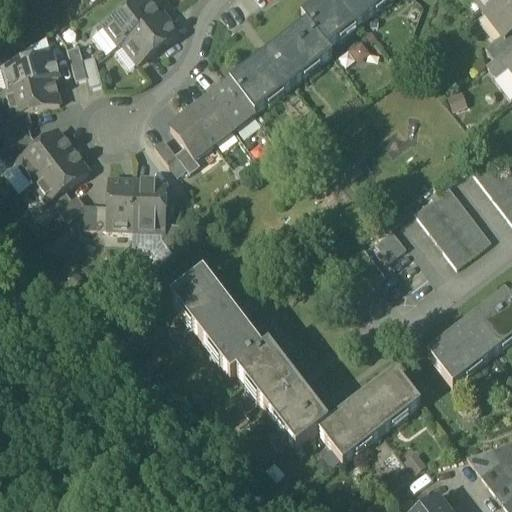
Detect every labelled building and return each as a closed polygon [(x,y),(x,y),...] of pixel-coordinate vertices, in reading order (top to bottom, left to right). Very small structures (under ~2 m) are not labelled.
[(230,89),(254,120),(254,121),(268,111),(265,107),(280,96),(283,99),(304,83),(301,79),(316,68),(318,72),(331,62),(326,55),(339,45),(336,42),(351,30),(354,34),(375,18),(372,15),(387,3),(390,6),(398,0),(331,0),(301,23),(306,30),(230,89)] [(477,0),(469,0),(501,41),(506,37),(489,16),(477,0)] [(477,0),(489,16),(509,0),(477,0)] [(511,0),(509,0),(489,16),(506,37),(501,41),(505,46),(505,45),(503,42),(511,34),(511,0)] [(119,53),(122,50),(158,22),(143,2),(104,33),(119,53)] [(162,19),(158,22),(122,50),(138,70),(177,40),(162,19)] [(511,69),(511,34),(503,42),(505,45),(505,46),(501,41),(484,54),(493,66),(485,73),(495,85),(509,74),(505,70),(506,69),(509,73),(511,69)] [(76,88),(87,85),(82,67),(79,54),(67,57),(76,88)] [(0,62),(0,75),(3,75),(3,74),(24,68),(21,57),(0,62)] [(3,75),(10,99),(52,87),(58,85),(57,81),(59,81),(58,80),(57,80),(55,74),(57,73),(56,72),(55,72),(52,61),(24,68),(3,74),(3,75)] [(94,64),(82,67),(87,85),(90,95),(102,92),(94,64)] [(511,106),(511,69),(509,73),(506,69),(505,70),(509,74),(495,85),(511,107),(511,106)] [(0,75),(0,101),(4,100),(10,99),(3,75),(0,75)] [(59,111),(52,87),(10,99),(4,100),(11,124),(11,125),(29,120),(59,111)] [(234,136),(254,120),(230,89),(220,97),(213,97),(208,101),(210,104),(234,136)] [(214,151),(234,136),(210,104),(190,119),(214,151)] [(195,166),(214,151),(190,119),(170,135),(184,154),(194,166),(195,166)] [(2,126),(5,138),(28,132),(32,131),(29,120),(11,125),(11,124),(2,126)] [(5,138),(8,150),(31,144),(28,132),(5,138)] [(18,169),(33,189),(73,158),(57,138),(38,153),(18,169)] [(38,153),(31,144),(8,150),(0,156),(0,164),(9,176),(18,169),(38,153)] [(169,173),(178,165),(175,161),(164,146),(154,153),(169,173)] [(184,154),(175,161),(178,165),(186,176),(190,180),(200,172),(195,166),(194,166),(184,154)] [(88,179),(73,158),(33,189),(48,208),(49,209),(64,197),(88,179)] [(9,176),(0,164),(0,181),(1,182),(4,181),(18,200),(33,189),(18,169),(9,176)] [(511,232),(511,231),(511,195),(501,182),(487,164),(470,177),(511,232)] [(178,165),(169,173),(177,183),(186,176),(178,165)] [(511,173),(501,182),(511,195),(511,173)] [(107,236),(133,238),(135,188),(109,187),(108,213),(107,236)] [(158,188),(135,188),(133,238),(161,238),(163,239),(163,231),(164,195),(158,195),(158,188)] [(448,194),(431,207),(473,262),(490,248),(448,194)] [(48,225),(58,217),(72,206),(64,197),(49,209),(48,208),(40,214),(48,225)] [(77,202),(72,206),(58,217),(65,227),(65,226),(84,212),(77,202)] [(456,275),(473,262),(431,207),(414,220),(456,275)] [(83,236),(95,236),(96,212),(84,212),(83,236)] [(108,213),(96,212),(95,236),(107,236),(108,213)] [(161,245),(172,259),(189,246),(178,231),(163,231),(163,239),(161,238),(161,245)] [(161,238),(133,238),(132,254),(154,257),(162,267),(172,259),(161,245),(161,238)] [(374,251),(389,269),(406,256),(392,238),(374,251)] [(318,438),(343,471),(357,460),(354,457),(368,445),(371,449),(392,433),(389,430),(404,418),(407,422),(420,412),(395,380),(327,432),(267,354),(261,359),(202,282),(170,307),(180,320),(184,317),(195,332),(192,335),(208,356),(212,353),(223,368),(219,371),(230,384),(236,379),(246,391),(249,389),(261,404),(257,407),(273,428),(277,425),(288,440),(285,443),(295,456),(318,438)] [(427,361),(452,394),(511,347),(511,305),(510,308),(505,301),(427,361)] [(407,446),(392,457),(412,485),(428,473),(407,446)] [(498,467),(506,476),(511,471),(511,449),(491,457),(498,467)] [(466,464),(480,482),(498,467),(491,457),(480,460),(466,464)] [(480,482),(487,491),(506,476),(498,467),(480,482)] [(487,491),(494,501),(511,486),(511,484),(506,476),(487,491)] [(511,486),(494,501),(502,510),(511,502),(511,486)] [(424,497),(405,511),(424,511),(432,506),(424,497)] [(511,511),(511,502),(502,510),(502,511),(511,511)]
